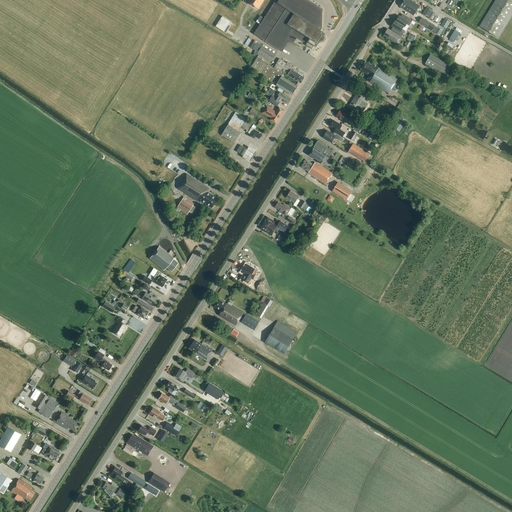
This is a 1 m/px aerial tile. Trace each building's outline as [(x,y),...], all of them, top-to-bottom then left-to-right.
[(259,9),(264,0),(247,0),(247,1),(259,9)] [(279,0),(278,3),(275,1),(264,18),(260,24),(254,34),(265,41),(280,51),(288,39),(302,48),(304,46),(305,46),(306,45),(312,49),(314,46),(315,46),(323,33),(319,30),(320,28),(321,12),(322,11),(305,0),(279,0)] [(404,0),(403,2),(417,11),(420,6),(410,0),(404,0)] [(511,0),(495,0),(479,26),(499,38),(511,15),(511,0)] [(414,16),(417,11),(403,2),(400,6),(401,7),(401,8),(414,16)] [(432,12),(432,11),(426,7),(423,13),(429,17),(432,12)] [(260,24),(264,18),(260,16),(256,22),(260,24)] [(396,21),(404,26),(405,27),(406,24),(409,26),(413,20),(406,16),(404,20),(399,16),(396,21)] [(231,24),(232,23),(223,17),(216,26),(226,33),(230,26),(229,25),(229,24),(231,24)] [(430,23),(430,22),(422,17),(419,22),(427,27),(430,23)] [(404,26),(396,21),(395,21),(392,26),(397,29),(395,32),(402,36),(405,31),(402,29),(404,26)] [(397,44),(401,38),(387,30),(383,35),(397,44)] [(454,30),(449,38),(450,39),(451,40),(451,39),(454,41),(459,33),(454,30)] [(255,40),(250,47),(255,50),(259,53),(259,54),(272,62),(278,53),(263,44),(263,45),(255,40)] [(446,80),(448,76),(447,76),(452,67),(430,54),(425,63),(442,73),(440,77),(446,80)] [(283,72),(298,82),(301,83),(304,78),(296,73),(297,70),(279,58),(274,67),(261,60),(262,58),(258,55),(256,58),(249,69),(289,93),(292,95),(293,95),(294,94),(295,93),(294,92),(295,90),(297,90),(298,88),(297,87),(298,86),(296,85),(281,76),(283,72)] [(374,67),(366,62),(365,62),(361,68),(361,69),(360,70),(369,75),(367,78),(368,78),(367,80),(389,93),(397,79),(382,70),(376,65),(374,67)] [(271,97),(275,91),(270,87),(266,94),(271,97)] [(361,103),(366,95),(359,90),(354,99),(353,99),(352,99),(351,100),(351,102),(352,102),(352,103),(358,107),(360,104),(363,106),(362,108),(364,109),(366,106),(361,103)] [(257,97),(251,92),(247,97),(253,101),(257,97)] [(280,100),(288,105),(291,99),(282,93),(280,92),(278,95),(274,92),(269,101),(278,106),(281,101),(280,100)] [(378,104),(381,100),(372,95),(370,97),(375,100),(374,101),(378,104)] [(265,109),(279,118),(284,110),(279,107),(276,112),(267,106),(265,109)] [(276,123),(279,118),(265,109),(263,113),(272,119),(271,120),(276,123)] [(346,113),(340,110),(336,116),(345,122),(349,116),(351,118),(353,115),(348,111),(346,113)] [(249,131),(254,124),(236,112),(228,124),(239,131),(242,127),(249,131)] [(399,131),(406,120),(401,117),(394,128),(399,131)] [(333,120),(329,126),(335,129),(333,132),(334,132),(342,137),(345,133),(340,129),(342,125),(333,120)] [(234,143),(241,133),(228,124),(224,131),(222,135),(234,143)] [(259,139),(262,134),(255,129),(257,126),(253,124),(251,127),(248,132),(251,134),(250,136),(254,138),(255,137),(259,139)] [(360,132),(362,127),(356,124),(354,128),(360,132)] [(334,132),(332,134),(327,130),(322,137),(331,143),(334,138),(335,139),(336,138),(341,141),(342,138),(342,137),(334,132)] [(354,141),(358,134),(353,131),(348,138),(354,141)] [(326,148),(327,148),(327,147),(317,141),(314,147),(321,151),(323,148),(324,149),(324,148),(326,149),(326,148)] [(370,154),(353,143),(348,152),(365,162),(370,154)] [(256,152),(249,147),(247,150),(244,148),(240,154),(243,156),(243,157),(250,162),(256,152)] [(329,158),(327,157),(313,148),(309,155),(319,161),(318,162),(324,165),(326,162),(328,163),(331,159),(329,158)] [(332,150),(331,149),(330,150),(327,148),(326,148),(326,149),(324,148),(324,149),(323,148),(321,151),(329,157),(330,155),(331,155),(333,152),(333,151),(331,151),(332,150)] [(171,169),(170,168),(173,163),(158,156),(153,165),(169,173),(171,169)] [(313,164),(305,159),(300,167),(309,172),(308,173),(325,184),(333,173),(315,162),(313,164)] [(212,208),(218,199),(207,192),(210,188),(187,174),(178,189),(196,201),(197,200),(200,203),(201,201),(212,208)] [(332,191),(346,199),(351,191),(337,183),(332,191)] [(286,197),(295,203),(299,196),(291,190),(286,197)] [(179,206),(189,212),(194,204),(184,197),(179,206)] [(283,205),(278,202),(275,207),(280,210),(279,212),(286,216),(289,211),(293,213),(295,209),(291,207),(291,208),(284,204),(283,205)] [(322,214),(315,210),(312,215),(319,219),(322,214)] [(295,225),(297,221),(289,216),(287,220),(295,225)] [(267,217),(263,223),(275,230),(276,231),(278,228),(284,232),(288,226),(280,221),(278,225),(274,223),(275,222),(267,217)] [(275,230),(263,223),(260,229),(271,236),(275,230)] [(171,271),(178,263),(173,259),(174,258),(168,253),(173,247),(164,240),(149,258),(164,270),(166,267),(171,271)] [(136,263),(131,259),(124,269),(129,273),(136,263)] [(117,271),(114,276),(123,282),(126,277),(120,273),(126,263),(121,260),(115,270),(117,271)] [(253,280),(257,272),(247,265),(242,273),(245,275),(246,275),(245,277),(244,277),(242,280),(248,283),(251,279),(253,280)] [(123,275),(132,280),(134,276),(125,271),(123,275)] [(163,287),(165,284),(164,283),(167,280),(160,275),(161,273),(158,271),(154,278),(157,280),(155,283),(162,287),(162,286),(163,287)] [(149,285),(152,280),(145,276),(142,280),(149,285)] [(154,306),(158,300),(146,292),(142,298),(154,306)] [(151,311),(153,308),(142,301),(138,299),(136,302),(151,311)] [(226,304),(219,300),(214,307),(221,311),(219,315),(235,325),(242,314),(226,304)] [(139,308),(136,305),(132,311),(136,313),(135,314),(140,317),(140,316),(144,318),(146,315),(148,312),(144,310),(145,309),(141,306),(139,308)] [(255,330),(259,322),(246,314),(241,322),(255,330)] [(124,330),(126,326),(123,324),(126,321),(119,316),(116,322),(117,323),(112,331),(119,336),(123,329),(124,330)] [(285,354),(297,332),(278,321),(265,343),(285,354)] [(201,345),(194,340),(188,348),(195,353),(195,354),(205,361),(213,350),(202,343),(201,345)] [(184,354),(200,364),(202,360),(186,350),(184,354)] [(108,370),(109,370),(110,370),(110,369),(110,368),(112,365),(109,363),(109,362),(103,359),(105,355),(98,351),(94,358),(100,362),(99,364),(101,366),(108,370)] [(75,366),(72,370),(77,373),(83,365),(75,360),(67,355),(64,359),(75,366)] [(55,359),(51,366),(52,367),(53,366),(56,367),(57,365),(63,369),(66,365),(55,359)] [(191,378),(194,372),(188,368),(185,372),(180,369),(178,372),(177,371),(173,376),(177,378),(178,377),(183,381),(187,376),(191,378)] [(83,386),(75,382),(77,379),(71,375),(67,383),(80,390),(83,386)] [(93,389),(97,383),(95,382),(95,381),(86,375),(81,382),(93,389)] [(177,392),(179,389),(177,387),(176,386),(176,385),(170,381),(165,387),(169,389),(168,391),(168,392),(171,394),(173,390),(175,391),(175,390),(177,392)] [(222,390),(209,382),(205,389),(218,397),(222,390)] [(73,400),(76,395),(69,391),(66,396),(73,400)] [(91,399),(83,394),(83,393),(80,391),(76,397),(87,405),(91,399)] [(50,398),(42,393),(34,406),(40,409),(38,412),(48,418),(58,402),(50,397),(50,398)] [(172,404),(174,401),(162,393),(158,399),(166,404),(167,401),(172,404)] [(205,414),(209,407),(205,405),(206,403),(202,401),(197,408),(205,414)] [(183,412),(186,407),(178,402),(175,407),(183,412)] [(162,421),(165,416),(159,412),(160,411),(153,407),(148,414),(155,418),(156,417),(162,421)] [(168,407),(166,411),(178,416),(180,412),(168,407)] [(74,431),(79,424),(69,417),(70,417),(61,412),(55,422),(67,429),(68,427),(74,431)] [(149,429),(142,425),(138,431),(145,435),(147,432),(153,436),(156,430),(150,426),(149,429)] [(173,426),(170,432),(176,436),(180,430),(173,426)] [(0,445),(11,452),(21,435),(8,427),(0,440),(0,445)] [(164,439),(168,432),(163,429),(158,436),(164,439)] [(137,438),(132,434),(126,443),(147,456),(153,446),(138,436),(137,438)] [(33,451),(38,454),(42,447),(32,441),(28,448),(33,451)] [(118,446),(139,459),(142,455),(121,442),(118,446)] [(45,448),(58,457),(60,453),(58,452),(59,451),(49,445),(49,446),(46,444),(44,448),(45,448)] [(55,460),(58,457),(45,448),(44,449),(42,453),(44,454),(44,455),(53,461),(54,460),(55,460)] [(115,454),(128,459),(130,454),(116,449),(115,454)] [(205,461),(208,456),(201,451),(200,453),(205,456),(203,459),(205,461)] [(23,475),(28,467),(23,463),(17,472),(23,475)] [(121,484),(125,478),(122,477),(125,473),(115,467),(111,473),(116,476),(114,479),(121,484)] [(35,475),(29,471),(26,475),(33,479),(40,484),(42,482),(41,482),(43,479),(43,477),(37,473),(35,475)] [(0,492),(3,494),(12,481),(0,473),(0,492)] [(143,488),(146,483),(131,474),(128,479),(143,488)] [(163,492),(168,485),(153,475),(148,482),(163,492)] [(29,501),(34,493),(30,490),(31,487),(18,479),(11,491),(24,499),(25,498),(29,501)] [(111,485),(106,481),(102,487),(105,489),(104,490),(111,497),(117,486),(112,483),(111,485)] [(97,488),(94,491),(101,497),(104,494),(97,488)] [(122,498),(126,492),(120,488),(116,494),(122,498)]
